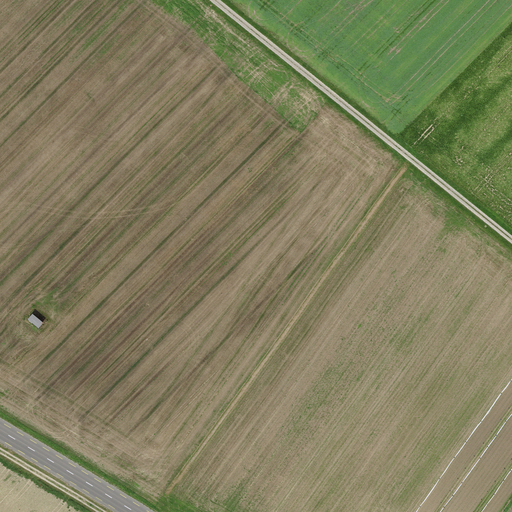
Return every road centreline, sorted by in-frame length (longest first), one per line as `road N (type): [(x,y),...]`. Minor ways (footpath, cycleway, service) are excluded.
road 1 (track): [(511,237),(220,0)]
road 2 (primary): [(134,511),(0,430)]
